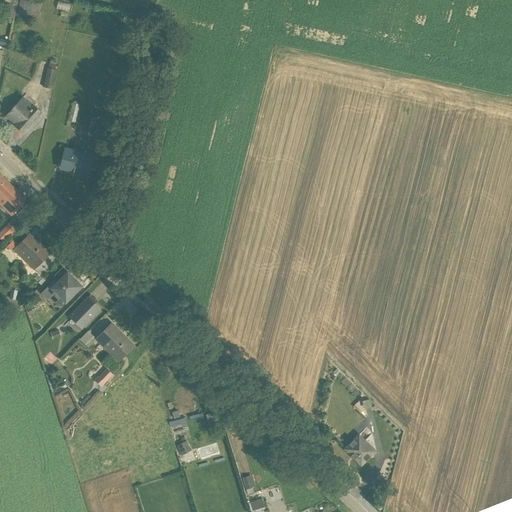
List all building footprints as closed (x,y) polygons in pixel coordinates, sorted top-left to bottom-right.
[(5,16),(13,18),(17,0),(3,0),(4,1),(8,2),(5,16)] [(41,4),(26,0),(19,0),(16,17),(37,22),(41,4)] [(56,60),(50,59),(48,68),(47,68),(43,87),(51,89),(56,70),(54,69),(55,66),(55,65),(56,60)] [(41,111),(23,97),(6,116),(14,123),(15,122),(17,124),(16,126),(22,132),(41,111)] [(68,121),(75,123),(79,105),(76,104),(76,102),(74,101),(73,103),(72,103),(68,121)] [(105,121),(91,118),(89,128),(94,130),(92,137),(101,139),(105,121)] [(65,148),(61,165),(74,168),(72,174),(73,174),(73,173),(88,176),(92,158),(93,155),(65,148)] [(26,201),(0,174),(0,205),(11,216),(26,201)] [(18,226),(12,220),(9,224),(8,224),(0,231),(0,238),(4,243),(16,232),(14,230),(18,226)] [(49,254),(29,234),(13,250),(33,270),(49,254)] [(41,293),(46,299),(52,293),(58,300),(55,302),(60,307),(81,286),(62,267),(54,276),(56,278),(41,293)] [(81,328),(100,309),(95,304),(97,302),(90,295),(82,303),(69,317),(71,319),(69,321),(70,323),(71,324),(73,324),(74,324),(75,323),(81,328)] [(118,362),(134,346),(111,323),(96,338),(89,331),(81,340),(87,347),(95,340),(118,362)] [(113,375),(106,368),(98,377),(97,376),(94,380),(101,387),(113,375)] [(219,421),(216,412),(206,415),(208,424),(219,421)] [(236,423),(234,415),(224,419),(226,426),(236,423)] [(184,418),(169,423),(170,428),(185,424),(184,418)] [(375,450),(359,434),(345,449),(360,465),(375,450)] [(191,451),(186,441),(176,446),(182,456),(191,451)]
